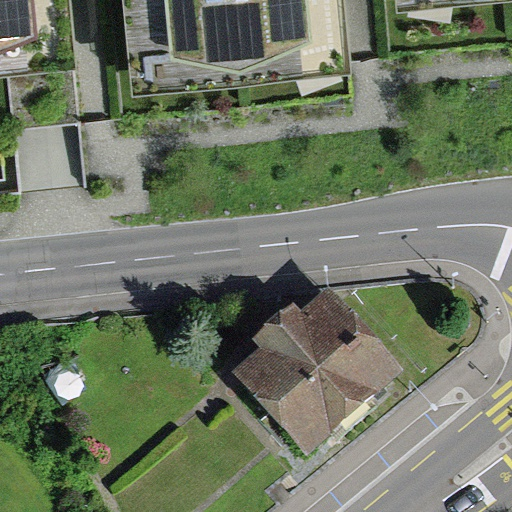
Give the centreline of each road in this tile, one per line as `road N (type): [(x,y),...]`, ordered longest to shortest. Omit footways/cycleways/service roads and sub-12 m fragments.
road 1 (tertiary): [(0,272),(462,225),(511,230)]
road 2 (primary): [(511,436),(414,511)]
